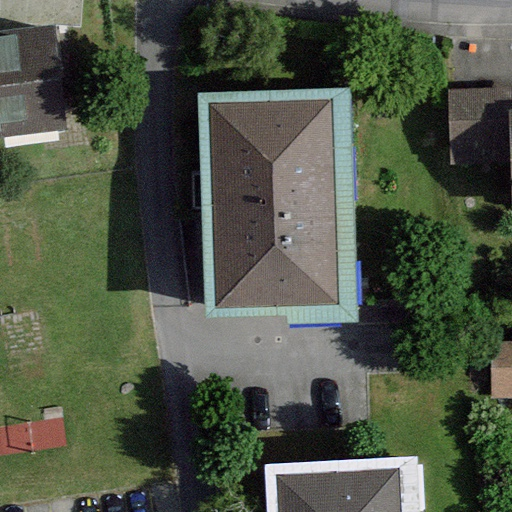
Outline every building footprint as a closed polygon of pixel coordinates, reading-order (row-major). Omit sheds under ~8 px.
[(51,29),(0,33),(0,107),(8,107),(10,125),(60,120),(51,29)] [(506,91),(450,93),(451,153),(507,151),(508,192),(511,191),(511,111),(506,111),(506,91)] [(331,94),(211,100),(222,305),(342,299),(331,94)] [(511,352),(503,352),(502,394),(511,393),(511,352)] [(66,450),(65,429),(1,430),(2,452),(66,450)] [(404,511),(402,456),(282,463),(284,511),(404,511)]
